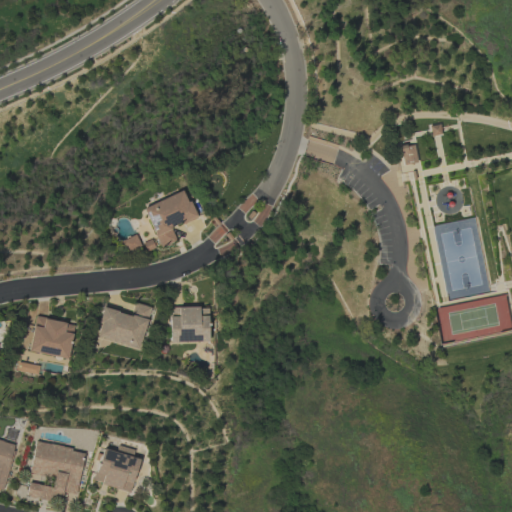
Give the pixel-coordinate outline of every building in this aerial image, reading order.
[(427,126),(428,132),(429,136),(435,135),(439,134),(438,129),(438,124),(427,126)] [(397,145),(403,144),(404,146),(412,145),(415,162),(401,165),(397,145)] [(142,206),(158,247),(175,241),(170,228),(193,219),(183,191),(142,206)] [(139,247),(135,235),(121,240),(125,252),(139,247)] [(149,307),(133,303),(130,315),(102,308),(94,337),(138,349),(149,307)] [(207,342),(206,307),(168,308),(168,342),(207,342)] [(66,359),(73,324),(31,317),(28,333),(30,333),(28,343),(22,342),(20,350),(66,359)] [(0,488),(2,489),(14,445),(0,441),(0,488)] [(82,451),(32,443),(28,473),(52,477),(51,487),(27,483),(25,497),(60,502),(62,492),(75,494),(82,451)]
